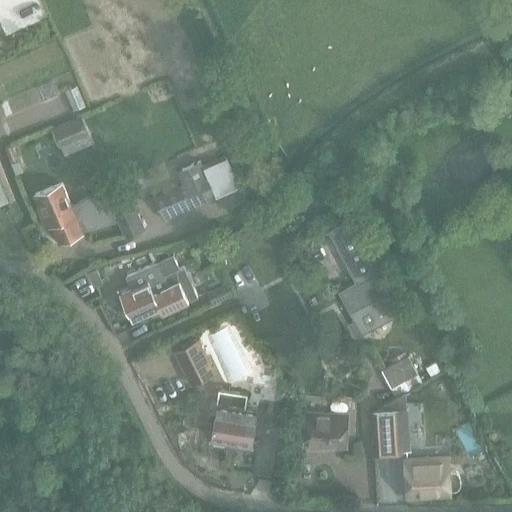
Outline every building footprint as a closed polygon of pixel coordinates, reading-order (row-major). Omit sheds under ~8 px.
[(62,122),(53,126),(57,137),(67,133),(62,122)] [(14,174),(23,171),(13,144),(4,148),(14,174)] [(200,160),(177,171),(182,184),(152,196),(164,219),(239,186),(232,170),(210,180),(200,160)] [(0,206),(9,203),(0,182),(0,206)] [(62,183),(34,194),(47,226),(51,225),(59,242),(83,232),(81,229),(118,219),(126,236),(144,228),(128,191),(109,199),(88,195),(72,206),(62,183)] [(351,220),(330,231),(357,283),(379,272),(351,220)] [(160,289),(153,292),(159,304),(158,305),(162,312),(196,295),(182,265),(179,267),(173,254),(156,262),(162,275),(163,276),(167,285),(160,289)] [(132,288),(122,293),(133,317),(158,305),(159,304),(153,292),(160,289),(167,285),(163,276),(162,275),(156,262),(156,261),(126,275),(132,288)] [(213,301),(230,293),(225,282),(208,290),(213,301)] [(393,306),(386,293),(350,312),(361,333),(402,312),(398,304),(393,306)] [(198,339),(176,350),(192,382),(214,371),(198,339)] [(408,354),(382,369),(391,386),(417,372),(408,354)] [(457,384),(451,387),(454,393),(460,390),(457,384)] [(212,435),(252,441),(257,407),(245,405),(247,394),(219,389),(212,435)] [(411,447),(408,408),(399,408),(398,397),(371,411),(373,450),(390,449),(403,448),(411,447)] [(304,442),(346,444),(348,413),(306,411),(304,442)] [(454,470),(452,471),(447,471),(446,458),(406,460),(408,494),(449,491),(449,490),(457,489),(460,484),(460,476),(457,471),(454,470)]
